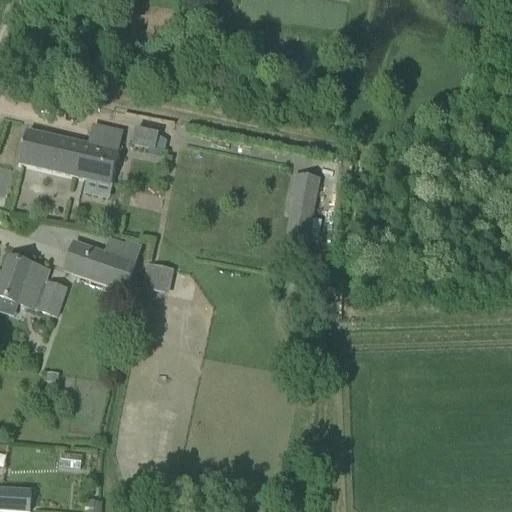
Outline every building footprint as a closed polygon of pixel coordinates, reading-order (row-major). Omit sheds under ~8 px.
[(38,172),(110,188),(122,136),(93,129),(88,148),(46,139),(26,134),(19,167),(38,172)] [(135,132),(131,148),(155,153),(158,137),(135,132)] [(307,243),(319,182),(294,177),(290,197),(293,198),(285,238),(307,243)] [(173,220),(212,228),(216,204),(178,197),(173,220)] [(63,274),(123,296),(139,252),(110,241),(105,255),(74,244),(63,274)] [(46,286),(50,274),(31,269),(27,268),(9,261),(1,284),(0,283),(0,301),(10,305),(18,308),(18,307),(56,320),(65,293),(47,286),(46,286)] [(140,289),(168,296),(174,270),(147,264),(140,289)] [(0,510),(17,511),(27,511),(29,497),(0,494),(0,510)] [(92,503),(91,511),(99,511),(100,504),(99,504),(92,503)]
